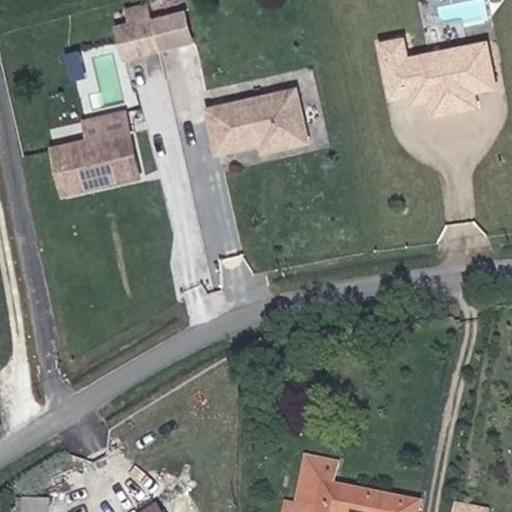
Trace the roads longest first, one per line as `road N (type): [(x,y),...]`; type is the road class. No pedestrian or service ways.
road 1 (tertiary): [(0,458),(154,359),(297,299),(511,272)]
road 2 (track): [(68,414),(0,101)]
